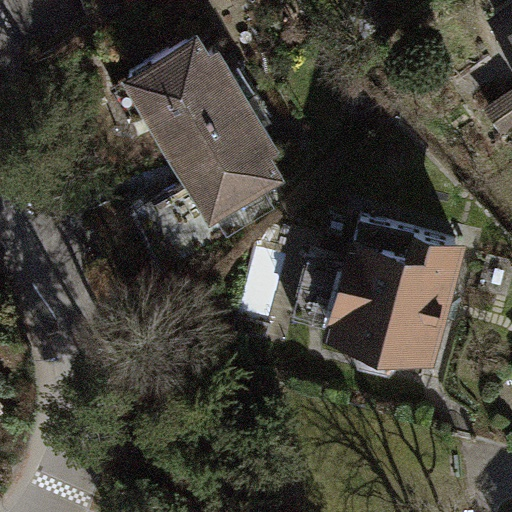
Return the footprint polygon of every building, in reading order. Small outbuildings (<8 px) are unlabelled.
[(511,0),(499,0),(489,7),(511,41),(511,0)] [(127,66),(170,137),(245,92),(215,43),(205,49),(191,27),(127,66)] [(511,86),(485,103),(501,129),(511,122),(511,86)] [(274,141),(245,92),(170,137),(213,207),(277,168),(264,147),(274,141)] [(306,249),(291,310),(357,327),(354,337),(361,355),(386,360),(400,349),(403,337),(429,344),(456,236),(360,211),(347,259),(306,249)]
